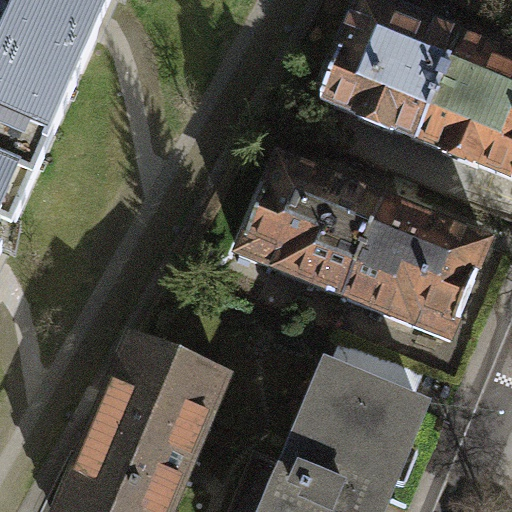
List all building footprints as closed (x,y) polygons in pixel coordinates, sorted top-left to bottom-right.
[(0,166),(34,181),(112,0),(19,0),(14,13),(0,6),(0,166)] [(359,0),(317,100),(416,141),(460,36),(372,0),(359,0)] [(447,0),(484,15),(490,0),(447,0)] [(416,141),(511,181),(511,58),(460,36),(416,141)] [(236,258),(344,299),(381,202),(273,161),(236,258)] [(0,259),(34,181),(0,166),(0,259)] [(344,299),(452,340),(489,243),(381,202),(344,299)] [(55,511),(175,511),(232,376),(131,334),(55,511)] [(325,372),(266,511),(379,511),(422,413),(325,372)]
